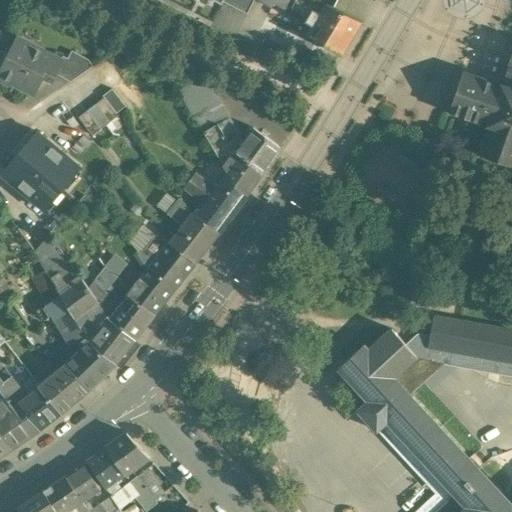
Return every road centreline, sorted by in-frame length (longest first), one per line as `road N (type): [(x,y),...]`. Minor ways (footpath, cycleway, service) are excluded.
road 1 (tertiary): [(410,0),(255,242),(130,390)]
road 2 (residential): [(243,511),(130,390)]
road 3 (tertiary): [(130,390),(0,487)]
